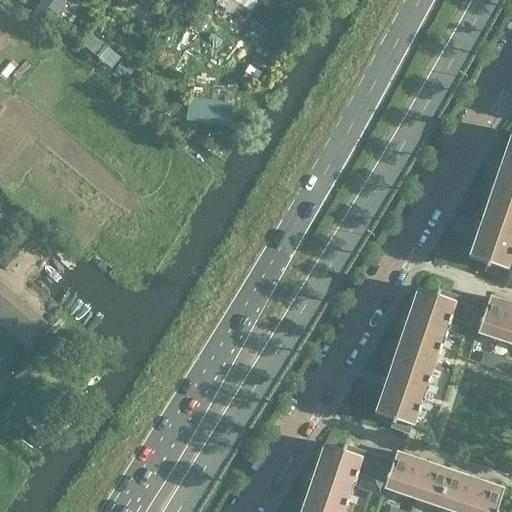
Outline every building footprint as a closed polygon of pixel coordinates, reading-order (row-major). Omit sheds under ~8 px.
[(67,2),(63,0),(41,0),(39,3),(57,16),(67,2)] [(235,18),(235,19),(244,24),(251,13),(250,12),(255,4),(248,0),(216,0),(215,3),(225,9),(223,11),(228,14),(229,14),(231,15),(230,16),(233,17),(235,18)] [(108,49),(91,35),(90,34),(78,49),(90,58),(93,55),(125,81),(133,70),(108,50),(108,49)] [(134,87),(156,105),(167,92),(144,75),(134,87)] [(219,88),(216,106),(195,103),(192,122),(233,127),(238,91),(219,88)] [(511,134),(510,134),(499,168),(489,196),(511,204),(511,134)] [(511,204),(489,196),(468,258),(485,264),(484,267),(485,268),(484,271),(502,278),(511,248),(511,204)] [(1,212),(0,213),(0,237),(4,240),(16,225),(1,212)] [(35,243),(29,237),(19,229),(0,250),(0,265),(8,273),(35,243)] [(0,283),(0,325),(26,347),(46,324),(0,283)] [(417,290),(406,323),(395,353),(431,365),(448,318),(455,295),(438,290),(437,292),(436,292),(434,296),(417,290)] [(455,295),(448,318),(458,321),(466,299),(455,295)] [(486,306),(478,329),(477,333),(511,344),(511,305),(489,298),(486,306)] [(466,299),(458,321),(468,325),(476,302),(466,299)] [(476,302),(468,325),(478,329),(486,306),(476,302)] [(395,353),(374,415),(391,421),(389,425),(391,426),(390,429),(408,435),(431,365),(395,353)] [(490,357),(483,354),(480,363),(487,366),(490,357)] [(497,359),(490,357),(487,366),(494,368),(497,359)] [(504,362),(497,359),(494,368),(501,371),(504,362)] [(511,364),(504,362),(501,371),(508,373),(511,364)] [(323,446),(313,477),(302,508),(313,511),(341,511),(354,475),(362,452),(344,445),(343,448),(342,447),(340,451),(323,446)] [(362,452),(354,475),(364,478),(372,455),(362,452)] [(391,462),(384,484),(382,488),(437,507),(449,472),(394,454),(391,462)] [(372,455),(364,478),(374,481),(382,458),(372,455)] [(382,458),(374,481),(384,484),(391,462),(382,458)] [(437,507),(451,511),(495,511),(503,491),(449,472),(437,507)]
